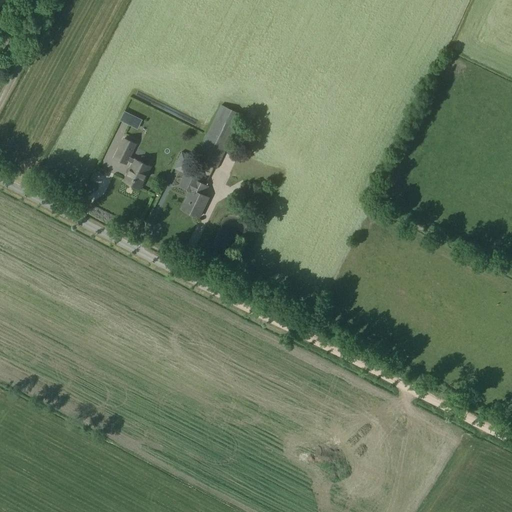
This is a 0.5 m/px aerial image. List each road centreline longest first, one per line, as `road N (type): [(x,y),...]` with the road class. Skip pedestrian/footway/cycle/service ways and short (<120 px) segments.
road 1 (track): [(511,440),(174,267)]
road 2 (unclassified): [(174,267),(0,177)]
